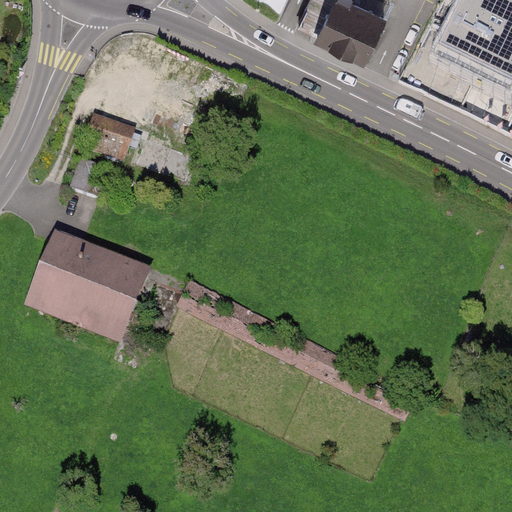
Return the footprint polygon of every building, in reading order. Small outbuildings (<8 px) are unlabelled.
[(387,3),(379,0),(325,0),(315,24),(367,47),(387,3)] [(511,0),(455,0),(415,84),(509,130),(511,125),(511,0)] [(137,128),(96,114),(85,145),(126,160),(137,128)] [(149,261),(50,225),(21,307),(119,342),(149,261)] [(420,398),(190,283),(178,308),(408,423),(420,398)]
